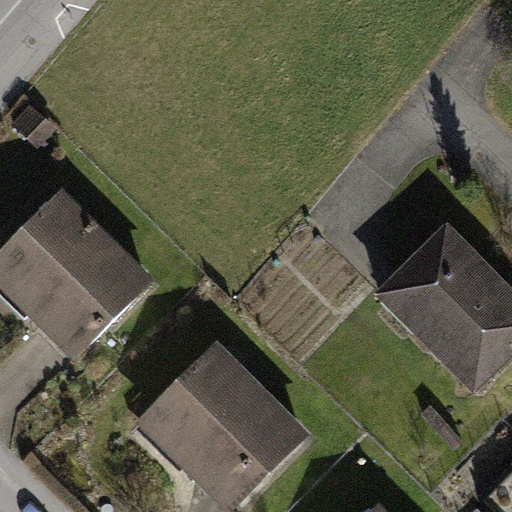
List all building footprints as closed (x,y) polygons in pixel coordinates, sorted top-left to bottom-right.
[(54,132),(33,111),(17,128),(39,148),(54,132)] [(60,199),(0,259),(0,264),(39,302),(30,312),(77,358),(148,286),(60,199)] [(511,298),(447,233),(382,298),(475,390),(511,352),(511,298)] [(214,352),(152,415),(194,456),(184,465),(232,511),(303,438),(214,352)] [(422,415),(456,450),(467,440),(432,405),(422,415)]
